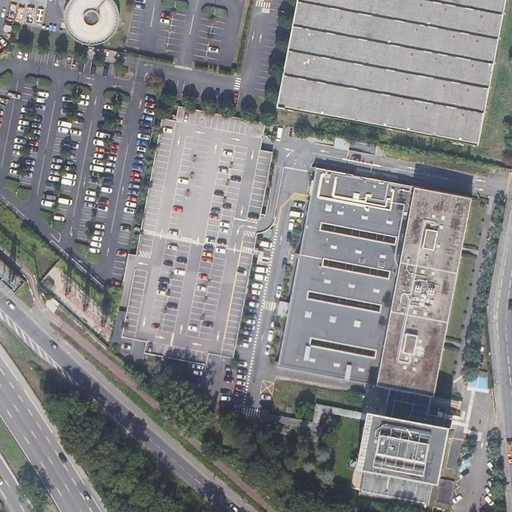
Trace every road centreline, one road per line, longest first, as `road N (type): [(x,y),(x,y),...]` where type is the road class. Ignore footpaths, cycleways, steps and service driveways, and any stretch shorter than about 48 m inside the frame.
road 1 (unknown): [(150,339),(254,361),(298,150),(212,140)]
road 2 (primary): [(235,511),(0,298)]
road 3 (unknown): [(212,140),(175,325)]
road 4 (trunk): [(80,511),(0,389)]
road 5 (secondary): [(511,262),(504,323),(511,402)]
